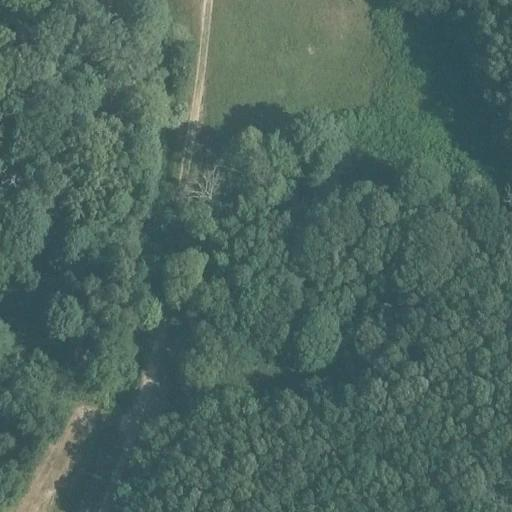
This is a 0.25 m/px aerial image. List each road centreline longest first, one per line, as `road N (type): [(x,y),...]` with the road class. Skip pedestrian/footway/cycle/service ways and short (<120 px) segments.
road 1 (track): [(207,0),(159,335),(99,511)]
road 2 (track): [(305,511),(511,324)]
